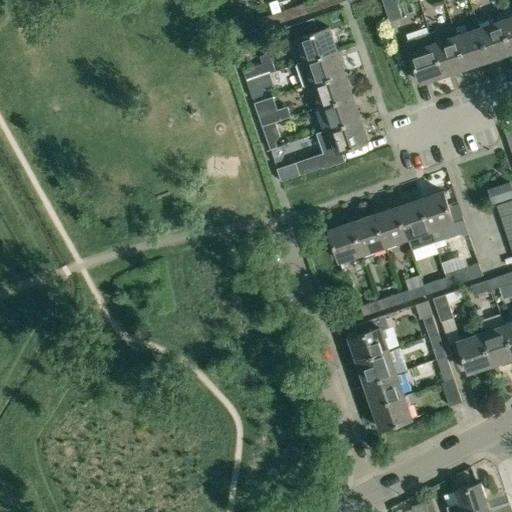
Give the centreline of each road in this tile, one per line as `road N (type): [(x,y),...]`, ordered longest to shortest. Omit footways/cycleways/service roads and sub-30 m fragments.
road 1 (residential): [(369,494),(284,240)]
road 2 (residential): [(501,426),(369,494)]
road 3 (residential): [(395,131),(511,94)]
